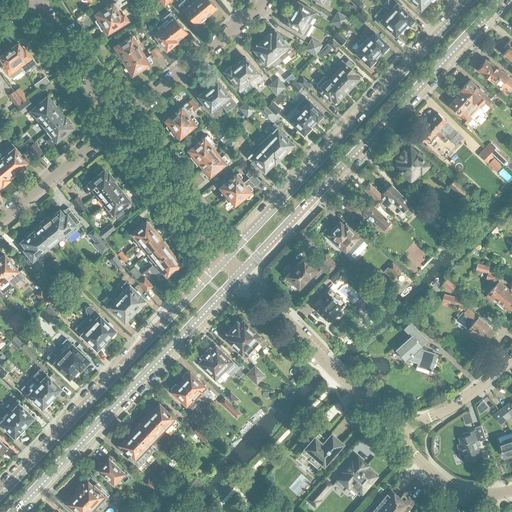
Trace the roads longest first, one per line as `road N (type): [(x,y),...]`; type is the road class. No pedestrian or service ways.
road 1 (tertiary): [(239,275),(498,0)]
road 2 (tertiary): [(464,0),(224,256)]
road 3 (tertiary): [(224,256),(0,493)]
road 4 (tertiary): [(14,511),(239,275)]
road 5 (residential): [(394,433),(239,275)]
road 6 (residential): [(115,124),(264,0)]
road 7 (residential): [(224,256),(115,124)]
road 8 (residential): [(0,218),(115,124)]
road 9 (residential): [(115,124),(37,0)]
road 10 (residential): [(394,433),(449,488),(511,490)]
road 11 (residential): [(394,433),(461,401),(511,359)]
